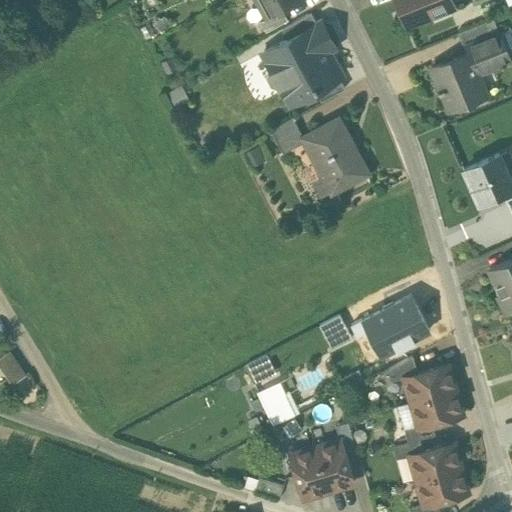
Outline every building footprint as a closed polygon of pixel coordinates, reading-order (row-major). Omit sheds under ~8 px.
[(259,0),(269,17),(282,10),(299,0),(259,0)] [(396,0),(407,25),(434,14),(435,16),(447,11),(446,9),(456,5),(453,0),(396,0)] [(269,17),(261,21),(266,31),(288,19),(282,10),(269,17)] [(311,12),(282,28),(288,38),(317,22),(311,12)] [(288,38),(263,51),(272,67),(282,86),(291,102),(315,89),(339,76),(341,75),(327,50),(336,46),(332,38),(332,37),(326,27),(325,26),(321,20),(288,38)] [(486,20),(457,32),(458,32),(460,32),(465,44),(463,45),(465,45),(465,44),(491,33),(486,20)] [(491,33),(465,44),(465,45),(466,44),(468,51),(469,51),(478,72),(510,59),(499,30),(491,33)] [(468,51),(431,66),(449,109),(486,93),(478,72),(469,51),(468,51)] [(272,67),(269,68),(267,77),(271,85),(280,88),(282,86),(272,67)] [(339,76),(315,89),(321,100),(345,87),(339,76)] [(292,116),(270,128),(280,147),(302,136),(303,135),(292,116)] [(303,135),(302,136),(331,191),(368,171),(338,116),(303,135)] [(493,170),(456,179),(470,236),(506,226),(493,170)] [(511,256),(489,266),(501,292),(497,294),(505,312),(511,309),(511,256)] [(420,295),(372,309),(381,340),(429,326),(420,295)] [(339,314),(320,324),(332,348),(352,337),(339,314)] [(13,347),(0,353),(0,364),(8,382),(26,374),(13,347)] [(412,354),(387,367),(390,380),(404,376),(404,375),(417,371),(412,354)] [(417,371),(404,375),(404,376),(411,400),(455,387),(448,362),(417,371)] [(272,422),(300,409),(290,389),(297,385),(291,372),(256,388),(272,422)] [(455,387),(411,400),(417,424),(418,425),(431,421),(462,412),(455,387)] [(348,420),(335,423),(339,437),(340,437),(344,450),(355,447),(348,420)] [(417,424),(404,428),(407,440),(408,441),(419,437),(419,438),(435,433),(431,421),(418,425),(417,424)] [(339,437),(315,444),(328,488),(353,481),(344,450),(340,437),(339,437)] [(419,437),(408,441),(407,440),(392,444),(396,457),(409,453),(409,452),(422,449),(419,438),(419,437)] [(422,449),(409,452),(409,453),(416,478),(460,465),(453,440),(422,449)] [(315,444),(290,451),(303,495),(328,488),(315,444)] [(460,465),(416,478),(423,502),(423,503),(437,499),(468,490),(460,465)] [(280,494),(284,481),(257,473),(253,486),(280,494)] [(437,499),(423,503),(423,502),(410,506),(411,511),(435,511),(440,511),(437,499)]
